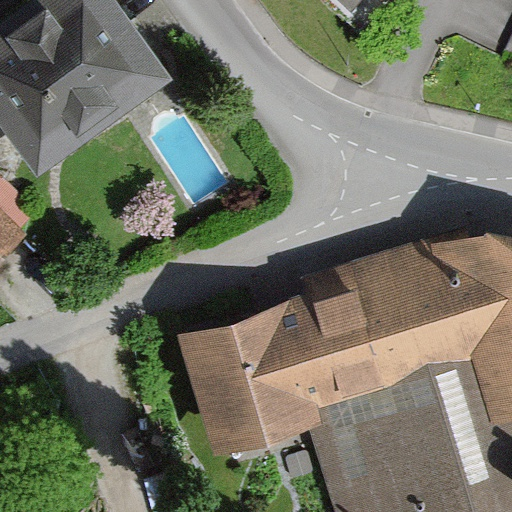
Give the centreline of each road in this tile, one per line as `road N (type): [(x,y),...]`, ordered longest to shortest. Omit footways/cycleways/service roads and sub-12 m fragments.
road 1 (residential): [(0,353),(323,222),(385,165)]
road 2 (residential): [(385,165),(285,108),(204,0)]
road 3 (residential): [(511,183),(385,165)]
